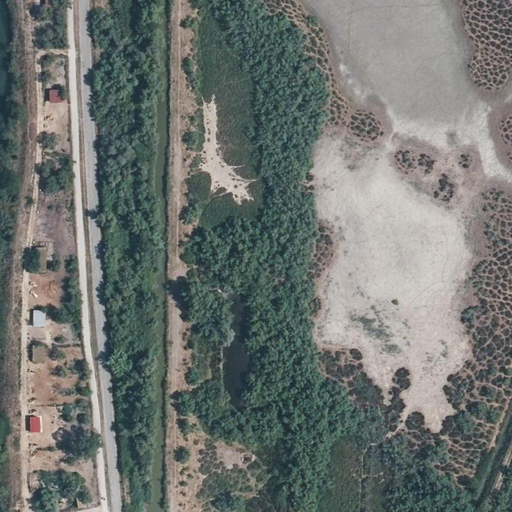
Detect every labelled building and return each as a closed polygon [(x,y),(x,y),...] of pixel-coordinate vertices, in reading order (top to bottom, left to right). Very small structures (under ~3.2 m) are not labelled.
[(56,0),(49,0),(45,1),(47,9),(58,6),(56,0)] [(50,103),(62,103),(63,90),(50,89),(50,103)] [(46,247),(36,247),(36,273),(47,272),(46,247)] [(46,327),(46,310),(34,310),(34,326),(46,327)] [(33,345),(33,363),(45,363),(45,345),(33,345)] [(30,417),(30,433),(41,433),(41,417),(30,417)]
